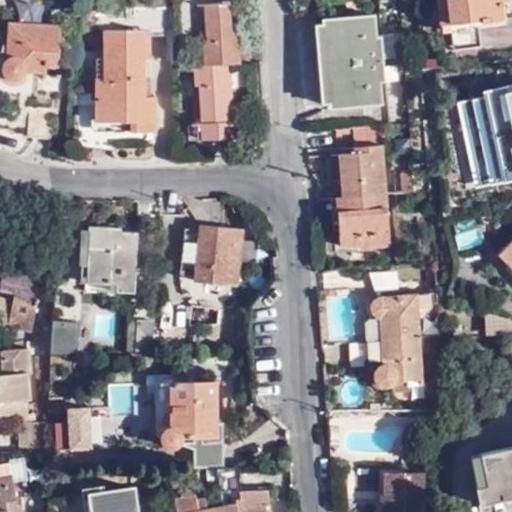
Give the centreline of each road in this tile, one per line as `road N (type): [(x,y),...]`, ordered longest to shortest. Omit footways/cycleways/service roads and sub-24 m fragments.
road 1 (residential): [(288,177),(311,511)]
road 2 (residential): [(0,164),(74,184),(288,177)]
road 3 (residential): [(288,177),(274,0)]
